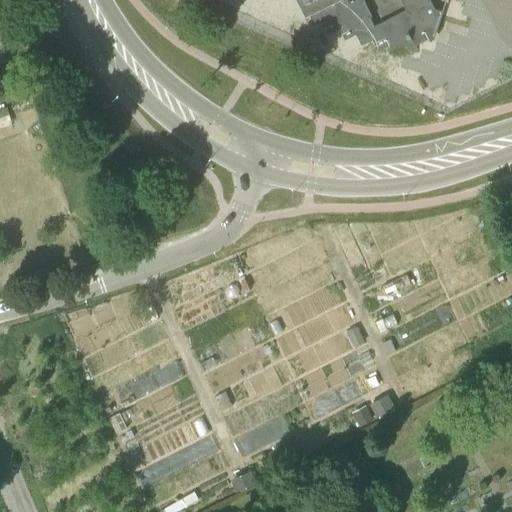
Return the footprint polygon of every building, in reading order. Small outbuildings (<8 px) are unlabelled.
[(297,0),(306,16),(312,13),(317,23),(322,21),(329,34),(340,28),(346,39),(357,34),(362,45),(373,39),(379,51),(390,45),(392,49),(410,40),(416,53),(419,51),(416,45),(430,38),(427,31),(433,28),(438,29),(443,11),(435,9),(430,0),(297,0)] [(357,326),(347,331),(354,347),(365,342),(357,326)] [(371,402),(378,416),(395,407),(388,393),(371,402)] [(352,412),(359,426),(374,419),(366,405),(352,412)] [(232,479),(237,491),(257,482),(252,470),(232,479)]
